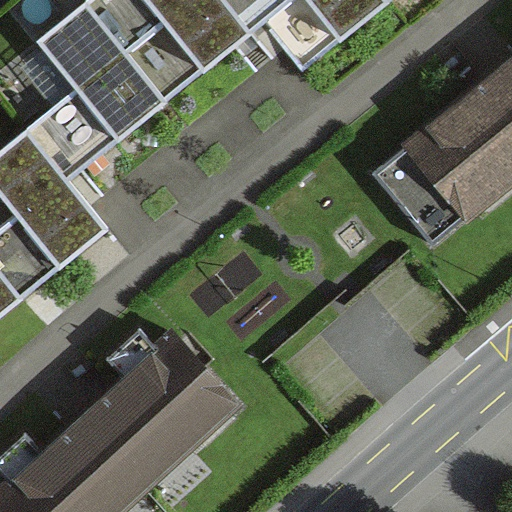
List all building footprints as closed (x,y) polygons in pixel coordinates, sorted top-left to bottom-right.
[(256,39),(225,0),(144,0),(205,78),(256,39)] [(388,10),(380,0),(303,0),(340,47),(388,10)] [(166,109),(87,7),(39,44),(118,146),(166,109)] [(511,67),(501,77),(511,90),(511,67)] [(511,90),(501,77),(408,152),(465,221),(511,182),(511,90)] [(108,238),(27,134),(0,154),(0,199),(60,275),(108,238)] [(0,324),(22,307),(0,278),(0,324)] [(177,341),(86,421),(149,492),(240,412),(177,341)] [(86,421),(0,495),(0,507),(4,511),(126,511),(149,492),(86,421)]
